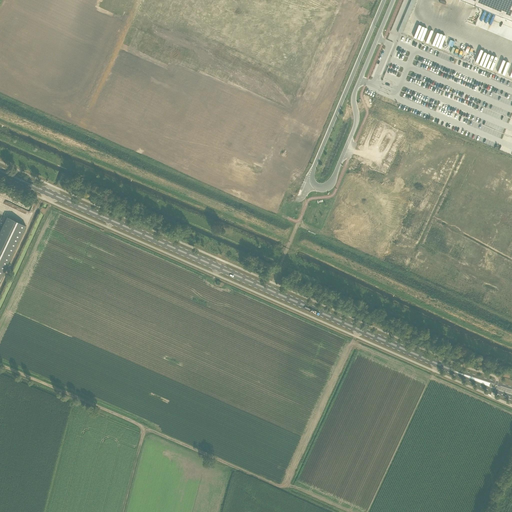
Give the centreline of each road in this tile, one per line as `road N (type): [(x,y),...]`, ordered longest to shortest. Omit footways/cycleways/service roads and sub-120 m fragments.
road 1 (secondary): [(455,371),(0,171)]
road 2 (unclassified): [(384,0),(308,183),(319,187),(332,179),(346,148),(352,96),(392,0)]
road 3 (track): [(289,492),(0,365)]
